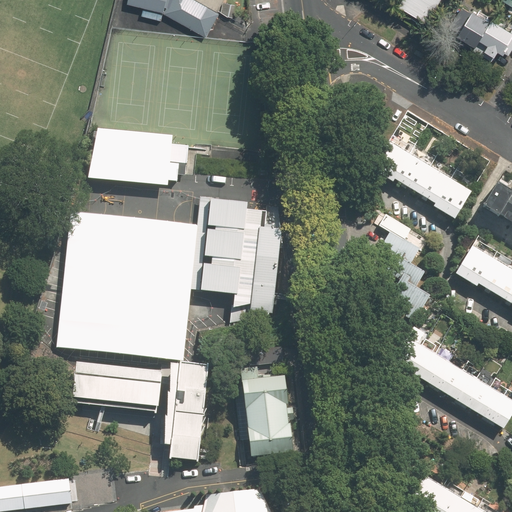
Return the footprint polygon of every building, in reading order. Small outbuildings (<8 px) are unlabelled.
[(219,12),(197,0),(128,0),(128,4),(144,7),(142,16),(162,20),(165,7),(168,8),(164,13),(207,37),(219,12)] [(197,0),(219,12),(224,0),(197,0)] [(399,0),(397,4),(427,22),(440,0),(399,0)] [(479,39),(490,21),(463,6),(449,28),(458,33),(454,41),(467,49),(470,44),(474,47),(479,39)] [(511,28),(510,31),(491,19),(490,21),(479,39),(487,44),(484,49),(495,56),(497,51),(507,57),(511,49),(511,28)] [(97,129),(91,178),(168,187),(174,139),(97,129)] [(410,153),(388,140),(372,167),(393,180),(410,153)] [(431,166),(410,153),(393,180),(414,193),(431,166)] [(452,178),(431,166),(414,193),(435,205),(452,178)] [(473,191),(452,178),(435,205),(456,218),(473,191)] [(482,207),(498,216),(511,191),(496,182),(482,207)] [(511,191),(498,216),(511,224),(511,191)] [(248,204),(200,199),(190,290),(236,295),(235,310),(273,314),(282,229),(262,227),(264,211),(247,209),(248,204)] [(418,248),(387,229),(377,245),(393,254),(408,263),(418,248)] [(492,258),(472,246),(456,271),(476,284),(492,258)] [(408,263),(393,254),(383,269),(399,279),(414,288),(423,272),(408,263)] [(511,271),(511,270),(492,258),(476,284),(497,296),(511,271)] [(511,271),(497,296),(511,306),(511,271)] [(414,288),(399,279),(389,295),(420,313),(430,298),(414,288)] [(391,360),(405,369),(420,345),(406,337),(391,360)] [(405,369),(419,377),(433,354),(420,345),(405,369)] [(419,377),(433,385),(447,362),(433,354),(419,377)] [(158,409),(163,373),(77,362),(72,398),(158,409)] [(165,445),(172,446),(170,458),(200,461),(209,366),(171,362),(171,392),(168,394),(167,415),(164,415),(165,445)] [(433,385),(447,394),(461,370),(447,362),(433,385)] [(447,394),(460,402),(475,379),(461,370),(447,394)] [(286,375),(242,380),(251,456),(294,451),(286,375)] [(460,402),(474,411),(489,387),(475,379),(460,402)] [(474,411),(488,419),(503,396),(489,387),(474,411)] [(488,419),(502,428),(511,411),(511,401),(503,396),(488,419)] [(409,502),(425,511),(426,511),(441,487),(424,477),(409,502)] [(0,486),(0,511),(73,505),(70,479),(0,486)] [(426,511),(449,511),(458,497),(441,487),(426,511)] [(273,511),(260,488),(209,494),(203,508),(162,511),(273,511)] [(449,511),(472,511),(475,507),(458,497),(449,511)]
